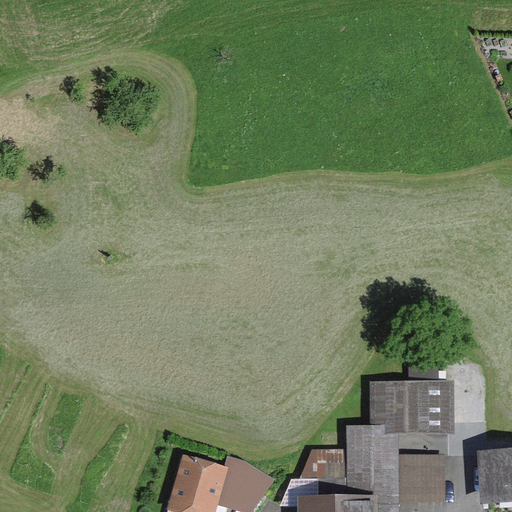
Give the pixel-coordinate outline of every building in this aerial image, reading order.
[(439,369),(439,354),(409,354),(409,369),(439,369)] [(283,507),(307,506),(370,505),(370,511),(395,511),(395,433),(447,433),(447,386),(375,386),(375,431),(350,431),(350,453),(313,453),(301,480),(295,478),(283,507)] [(511,496),(511,459),(486,460),(488,498),(511,496)] [(186,462),(173,505),(196,511),(211,511),(223,473),(186,462)] [(233,467),(222,507),(236,510),(247,471),(233,467)] [(402,467),(402,502),(444,501),(444,467),(402,467)]
